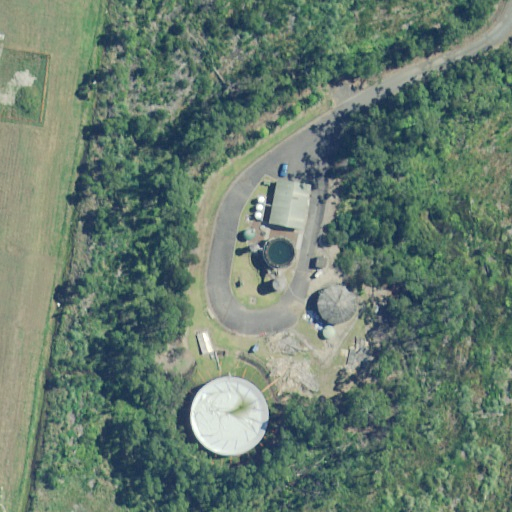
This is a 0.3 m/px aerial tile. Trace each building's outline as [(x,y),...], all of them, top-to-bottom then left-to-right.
[(298,178),(264,171),(255,216),(289,222),(298,178)] [(264,244),(264,245),(262,247),(261,250),(261,253),(261,256),(261,259),(262,262),(264,264),(266,267),(268,269),(271,270),(274,271),(277,272),(280,272),(283,271),(285,270),(288,268),(290,267),(292,264),(294,262),(295,259),(295,256),(295,253),(295,250),(294,247),(292,244),(290,242),(288,240),(285,239),(282,238),(279,237),(276,237),(273,238),(271,239),(268,240),(266,242),(264,244)] [(326,259),(316,258),(314,269),(324,270),(326,259)] [(281,290),(282,289),(283,288),(283,287),(283,285),(283,284),(283,283),(282,281),(281,280),(280,279),(279,279),(278,278),(277,278),(275,277),(274,278),(273,278),(271,278),(270,279),(269,280),(269,281),(268,282),(268,284),(267,285),(267,286),(268,288),(268,289),(269,290),(270,291),(271,292),(272,293),(274,293),(275,293),(276,293),(278,293),(279,292),(280,291),(281,290)] [(329,288),(326,290),(323,292),(321,294),(319,297),(318,300),(317,304),(317,307),(318,311),(319,314),(321,317),(323,319),(326,321),(329,323),(332,324),(335,325),(338,325),(342,324),(345,323),(348,321),(351,319),(353,317),(354,314),(356,311),(356,307),(356,304),(356,300),(354,297),(353,294),(351,292),(348,290),(345,288),(342,287),(338,286),(335,286),(332,287),(329,288)] [(318,330),(318,332),(317,334),(318,336),(318,337),(319,338),(320,339),(321,340),(322,341),(323,341),(325,341),(326,341),(328,341),(329,341),(330,340),(331,339),(332,338),(333,337),(333,335),(333,334),(333,333),(333,331),(333,330),(332,329),(331,328),(330,327),(329,326),(327,326),(326,326),(325,326),(323,326),(322,326),(321,327),(320,328),(319,329),(318,330)] [(211,352),(205,333),(195,336),(201,355),(211,352)] [(250,428),(255,416),(255,403),(251,390),(243,379),(232,372),(219,368),(206,370),(194,375),(185,384),(179,395),(177,407),(178,419),(184,430),(193,439),(204,445),(216,447),(229,445),(241,438),(250,428)]
